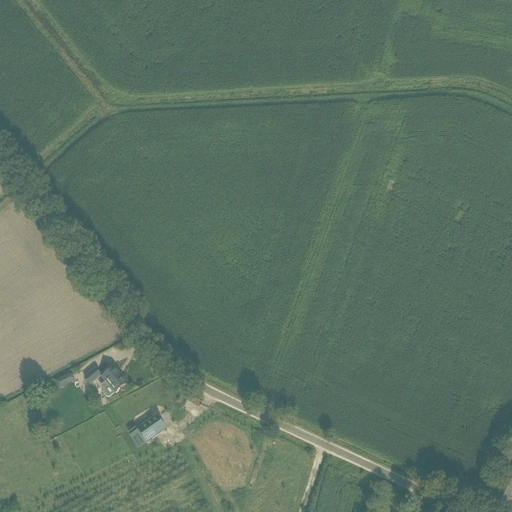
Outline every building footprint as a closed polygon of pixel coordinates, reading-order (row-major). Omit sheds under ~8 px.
[(109,398),(127,384),(114,368),(102,378),(109,387),(104,392),(109,398)] [(101,376),(95,369),(84,378),(90,385),(101,376)] [(68,373),(52,381),(56,390),(73,382),(68,373)] [(166,429),(158,416),(137,431),(146,443),(166,429)] [(502,486),(493,504),(503,509),(511,492),(511,464),(501,485),(502,486)]
